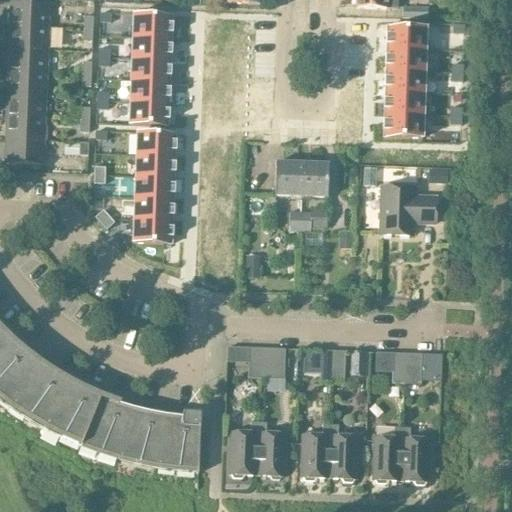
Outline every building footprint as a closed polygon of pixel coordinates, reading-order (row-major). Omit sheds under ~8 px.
[(396,10),(396,0),(356,0),(356,9),(385,10),(396,10)] [(9,27),(47,28),(48,5),(10,4),(9,27)] [(400,20),(424,20),(424,11),(401,11),(400,20)] [(99,15),(99,24),(110,24),(110,16),(99,15)] [(132,17),(131,39),(170,41),(171,18),(132,17)] [(83,29),(92,30),(92,18),(84,18),(83,29)] [(46,51),(47,28),(9,27),(9,50),(46,51)] [(452,27),(452,36),(463,36),(463,27),(452,27)] [(91,43),(92,30),(83,29),(83,43),(91,43)] [(386,29),(385,51),(424,53),(425,30),(386,29)] [(131,39),(130,61),(169,62),(170,41),(131,39)] [(45,74),(46,51),(9,50),(8,73),(45,74)] [(98,51),(97,60),(108,60),(109,51),(98,51)] [(385,51),(384,73),(423,74),(424,53),(385,51)] [(97,60),(97,68),(108,68),(108,60),(97,60)] [(130,61),(129,82),(168,84),(169,62),(130,61)] [(82,76),(90,76),(91,64),(82,63),(82,76)] [(451,67),(451,75),(462,75),(462,67),(451,67)] [(44,97),(45,74),(8,73),(7,96),(44,97)] [(384,73),(384,95),(423,96),(423,74),(384,73)] [(451,75),(450,84),(461,84),(462,75),(451,75)] [(90,88),(90,76),(82,76),(81,88),(90,88)] [(129,82),(129,104),(168,105),(168,84),(129,82)] [(96,94),(96,103),(107,103),(107,95),(96,94)] [(384,95),(383,116),(422,117),(423,96),(384,95)] [(44,120),(44,97),(7,96),(6,119),(44,120)] [(96,103),(95,111),(106,112),(107,103),(96,103)] [(129,104),(128,127),(167,128),(168,105),(129,104)] [(80,122),(89,122),(89,110),(80,109),(80,122)] [(449,110),(449,118),(460,119),(460,110),(449,110)] [(383,116),(382,139),(421,140),(422,117),(383,116)] [(449,118),(449,127),(460,127),(460,119),(449,118)] [(43,143),(44,120),(6,119),(5,142),(43,143)] [(88,134),(89,122),(80,122),(79,134),(88,134)] [(94,133),(94,142),(105,142),(105,134),(94,133)] [(135,135),(135,157),(174,159),(174,136),(135,135)] [(42,167),(43,143),(5,142),(4,165),(42,167)] [(65,144),(64,156),(78,157),(78,145),(65,144)] [(87,157),(88,144),(79,144),(78,157),(87,157)] [(135,157),(134,179),(173,180),(174,159),(135,157)] [(299,199),(300,165),(275,164),(273,198),(299,199)] [(300,165),(299,199),(326,199),(327,166),(300,165)] [(93,169),(93,177),(104,178),(104,169),(93,169)] [(431,172),(430,188),(446,188),(447,172),(431,172)] [(93,177),(93,186),(104,186),(104,178),(93,177)] [(134,179),(133,200),(172,202),(172,193),(173,180),(134,179)] [(434,226),(434,200),(413,199),(413,190),(381,189),(379,236),(412,237),(412,222),(420,223),(420,225),(434,226)] [(133,200),(132,222),(171,223),(172,202),(133,200)] [(102,212),(94,219),(99,225),(108,218),(102,212)] [(298,215),(298,232),(309,232),(309,228),(325,229),(325,212),(309,212),(309,216),(298,215)] [(298,232),(298,215),(288,215),(287,232),(298,232)] [(108,218),(99,225),(105,232),(113,224),(108,218)] [(132,222),(131,245),(162,246),(170,246),(171,223),(132,222)] [(339,234),(338,250),(351,251),(352,235),(339,234)] [(0,400),(9,408),(11,409),(24,418),(45,430),(58,437),(81,447),(96,453),(119,460),(134,463),(158,468),(173,470),(195,471),(195,475),(197,476),(199,416),(181,415),(181,419),(164,416),(148,413),(131,409),(116,405),(99,398),(84,392),(68,384),(54,376),(40,366),(25,355),(13,345),(1,333),(0,331),(0,400)] [(259,380),(260,350),(248,349),(247,380),(259,380)] [(260,350),(259,380),(283,381),(284,351),(260,350)] [(331,383),(332,353),(320,352),(319,382),(331,383)] [(332,353),(331,383),(343,383),(344,353),(332,353)] [(403,386),(404,355),(392,355),(391,385),(403,386)] [(420,386),(421,356),(404,355),(403,386),(420,386)] [(428,356),(427,368),(440,368),(440,357),(428,356)] [(256,478),(258,424),(249,424),(249,435),(229,434),(228,477),(230,477),(232,480),(240,481),(242,477),(256,478)] [(258,424),(256,478),(269,478),(271,482),(279,482),(281,479),(284,479),(285,436),(265,436),(265,425),(258,424)] [(328,481),(329,427),(321,427),(321,438),(301,437),(299,479),(302,480),(304,483),(312,483),(314,480),(328,481)] [(329,427),(328,481),(341,481),(343,485),(351,485),(353,481),(356,482),(357,439),(337,438),(337,427),(329,427)] [(399,483),(401,430),(393,429),(393,440),(373,440),(371,482),(374,482),(376,486),(384,486),(386,483),(399,483)] [(401,430),(399,483),(413,484),(415,487),(423,487),(425,484),(428,484),(429,442),(409,441),(409,430),(401,430)]
